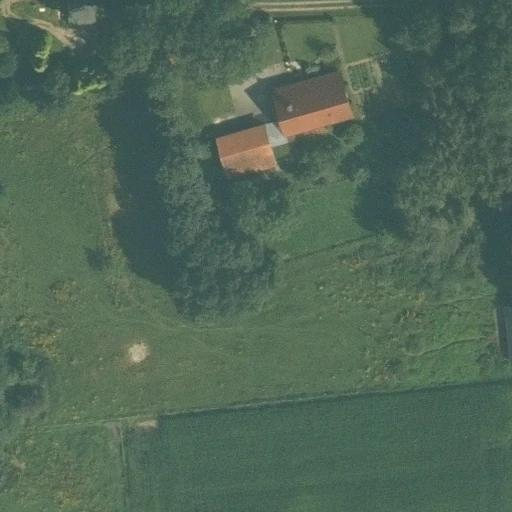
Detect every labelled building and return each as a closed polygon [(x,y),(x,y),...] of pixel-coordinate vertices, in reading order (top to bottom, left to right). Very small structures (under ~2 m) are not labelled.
[(67,0),(71,22),(95,19),(92,0),(67,0)] [(158,61),(182,55),(175,21),(150,27),(158,61)] [(339,69),(274,88),(285,130),(351,112),(339,69)] [(264,123),(217,136),(228,175),(274,162),(264,123)] [(298,137),(330,132),(329,123),(297,128),(298,137)]
